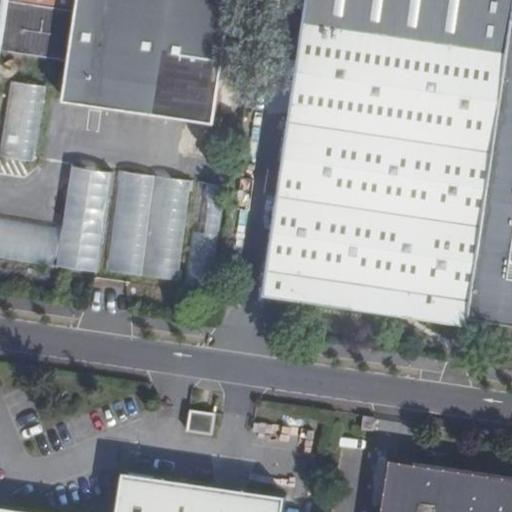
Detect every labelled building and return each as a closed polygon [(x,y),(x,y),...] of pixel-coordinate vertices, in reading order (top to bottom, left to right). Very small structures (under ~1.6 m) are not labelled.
[(216,123),(234,0),(1,0),(2,1),(0,0),(0,53),(70,64),(65,100),(216,123)] [(511,0),(309,0),(266,293),(467,322),(468,315),(511,25),(511,0)] [(511,25),(468,315),(511,320),(511,25)] [(46,90),(10,84),(0,151),(0,159),(34,165),(46,90)] [(196,182),(196,179),(75,165),(68,225),(0,217),(0,258),(214,283),(226,185),(196,182)] [(216,413),(190,409),(187,430),(213,433),(216,413)] [(380,511),(511,511),(511,477),(388,460),(380,511)] [(0,511),(282,511),(285,497),(120,470),(113,511),(43,511),(0,505),(0,511)]
